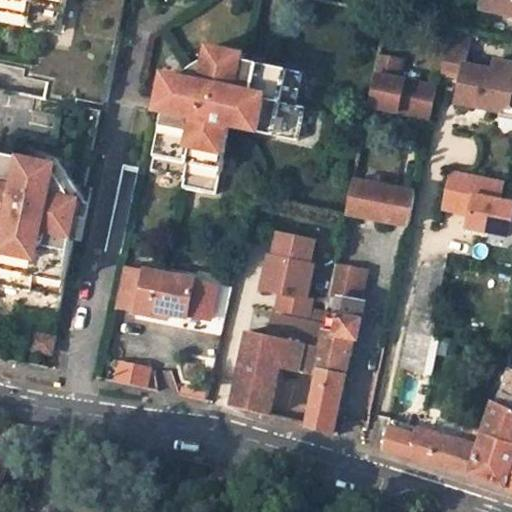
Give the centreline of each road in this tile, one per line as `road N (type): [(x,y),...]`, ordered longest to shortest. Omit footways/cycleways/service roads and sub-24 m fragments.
road 1 (tertiary): [(0,391),(221,426),(501,511)]
road 2 (unknown): [(368,472),(448,85)]
